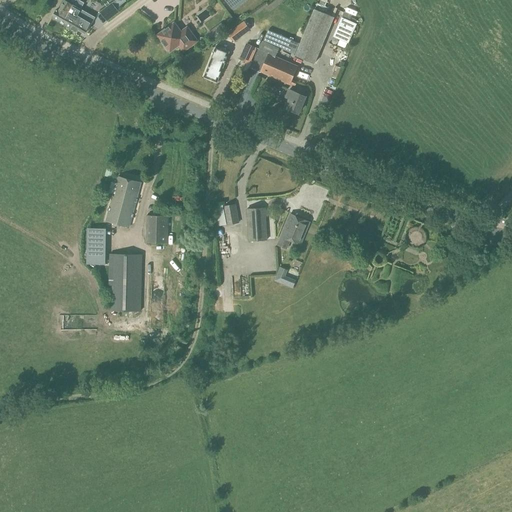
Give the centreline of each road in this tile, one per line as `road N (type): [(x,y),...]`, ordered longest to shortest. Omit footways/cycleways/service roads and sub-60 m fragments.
road 1 (unclassified): [(0,414),(150,383),(187,357),(201,301),(203,114)]
road 2 (tertiary): [(511,240),(203,114)]
road 3 (tertiary): [(203,114),(33,42),(0,19)]
